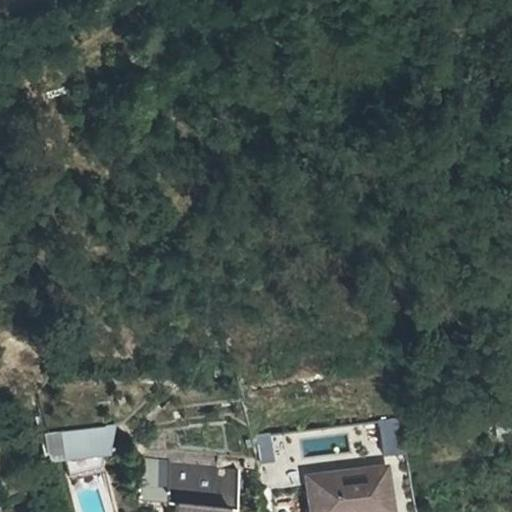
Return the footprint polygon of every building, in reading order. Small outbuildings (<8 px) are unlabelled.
[(381,419),(381,453),(404,453),(404,419),(381,419)] [(116,437),(62,441),(62,444),(65,462),(66,464),(69,488),(107,481),(116,437)] [(62,444),(44,447),(48,468),(66,464),(65,462),(62,444)] [(379,511),(371,473),(294,485),(298,511),(379,511)] [(233,511),(236,483),(168,476),(164,511),(233,511)]
